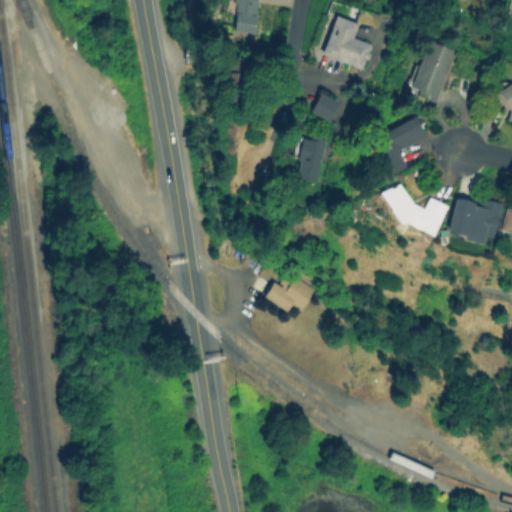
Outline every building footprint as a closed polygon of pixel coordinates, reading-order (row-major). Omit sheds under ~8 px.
[(254,21),(254,0),(231,0),(232,22),(254,21)] [(354,21),(331,13),(317,54),(361,68),(369,42),(350,35),(354,21)] [(413,95),(432,100),(446,46),(423,40),(417,64),(409,61),(403,83),(416,86),(413,95)] [(249,56),(222,56),(222,84),(249,84),(249,56)] [(511,82),(497,79),(491,103),(506,106),(504,118),(511,119),(511,82)] [(337,100),(318,89),(307,110),(325,120),(337,100)] [(422,134),(413,114),(375,131),(382,147),(372,151),(383,174),(402,166),(394,147),(422,134)] [(291,177),(315,181),(322,138),(298,134),(291,177)] [(432,233),(445,205),(426,196),(423,203),(383,184),(373,205),(432,233)] [(499,201),(477,196),(476,200),(452,194),(443,232),(480,240),(482,234),(491,236),(499,201)] [(511,238),(511,205),(503,204),(498,228),(511,230),(510,238),(511,238)] [(260,295),(284,309),(288,302),(298,308),(311,285),(288,272),(282,282),(272,276),(260,295)]
